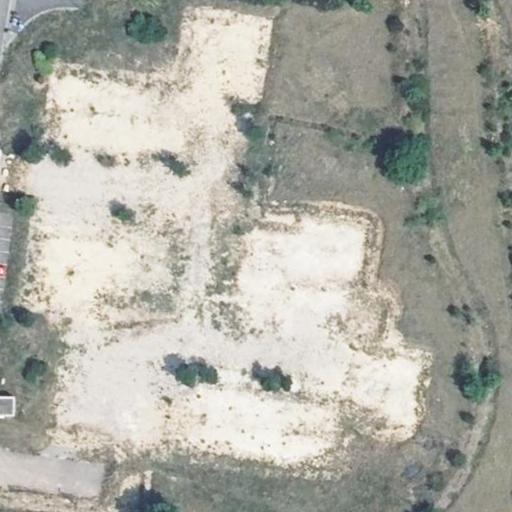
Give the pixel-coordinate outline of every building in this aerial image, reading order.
[(192,16),(181,89),(58,73),(49,144),(193,163),(204,93),(252,99),(261,26),(192,16)] [(373,223),(299,213),(296,232),(226,222),(216,293),(286,303),(288,286),(363,296),(373,223)] [(183,232),(111,222),(108,241),(38,230),(27,303),(98,312),(100,297),(172,307),(183,232)] [(343,424),(414,434),(426,360),(353,349),(346,401),(203,381),(194,453),(336,475),(343,424)] [(0,414),(13,415),(13,398),(0,398),(0,414)]
